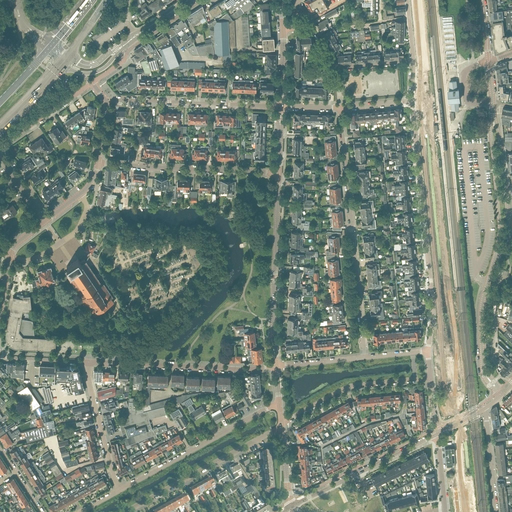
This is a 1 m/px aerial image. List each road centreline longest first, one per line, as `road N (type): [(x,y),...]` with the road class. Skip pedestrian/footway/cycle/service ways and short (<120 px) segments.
road 1 (residential): [(427,350),(432,302),(411,100)]
road 2 (residential): [(340,107),(363,356)]
road 3 (unclassified): [(274,366),(278,173)]
road 4 (residential): [(89,362),(274,366)]
road 5 (residential): [(278,400),(120,489)]
road 6 (residential): [(278,173),(97,162)]
road 7 (residential): [(125,511),(281,426)]
road 8 (residential): [(280,106),(106,101)]
road 9 (unclassified): [(289,508),(436,434)]
road 10 (residential): [(281,423),(348,387),(430,377)]
road 11 (residential): [(495,255),(508,230),(493,113)]
road 12 (residential): [(493,113),(495,255)]
road 13 (residential): [(120,489),(89,362)]
